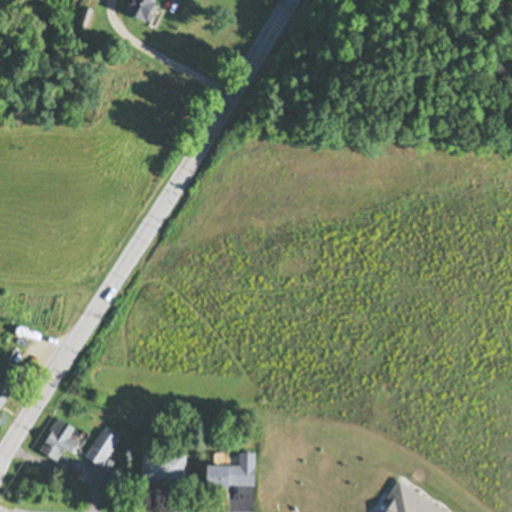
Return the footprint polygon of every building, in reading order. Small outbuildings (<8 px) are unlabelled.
[(125,10),(130,0),(154,0),(154,1),(159,3),(150,20),(146,18),(145,19),(125,10)] [(85,30),(95,10),(87,7),(78,27),(85,30)] [(0,376),(9,362),(22,370),(12,387),(13,387),(0,407),(0,376)] [(49,430),(58,416),(75,427),(69,437),(78,443),(71,452),(65,448),(57,461),(39,449),(45,440),(45,441),(52,431),(49,430)] [(85,455),(103,427),(119,438),(101,466),(85,455)] [(255,465),(254,483),(229,483),(229,488),(207,488),(207,465),(228,465),(228,464),(240,464),(240,451),(255,451),(255,465)] [(185,454),(185,486),(162,486),(162,481),(142,481),(142,453),(185,454)]
